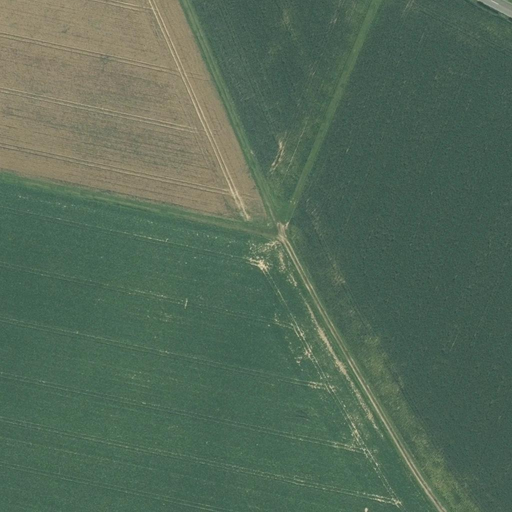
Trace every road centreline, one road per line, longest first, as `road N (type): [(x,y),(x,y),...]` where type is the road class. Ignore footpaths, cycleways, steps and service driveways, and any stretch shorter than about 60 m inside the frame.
road 1 (track): [(184,0),(305,282),(443,511)]
road 2 (track): [(0,175),(282,235),(375,0)]
